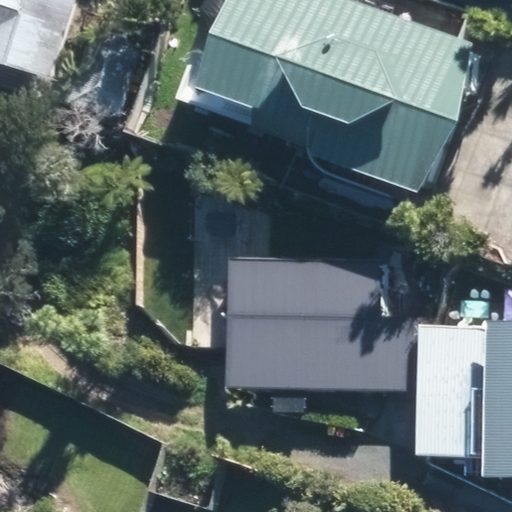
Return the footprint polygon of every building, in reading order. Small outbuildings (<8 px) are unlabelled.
[(58,0),(0,0),(0,46),(37,60),(58,0)] [(496,58),(330,0),(302,0),(269,94),(310,108),(303,130),(451,182),(496,58)] [(153,50),(106,39),(90,108),(137,119),(153,50)] [(383,273),(253,271),(251,385),(432,387),(432,324),(383,324),(383,273)] [(511,469),(511,329),(455,329),(454,449),(508,450),(508,470),(511,469)]
